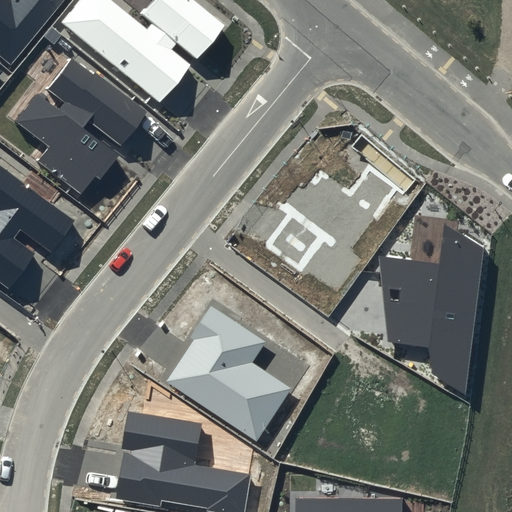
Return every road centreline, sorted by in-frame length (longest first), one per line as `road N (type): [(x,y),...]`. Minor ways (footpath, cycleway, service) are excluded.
road 1 (residential): [(338,23),(82,337),(31,441),(20,511)]
road 2 (residential): [(338,23),(511,168)]
